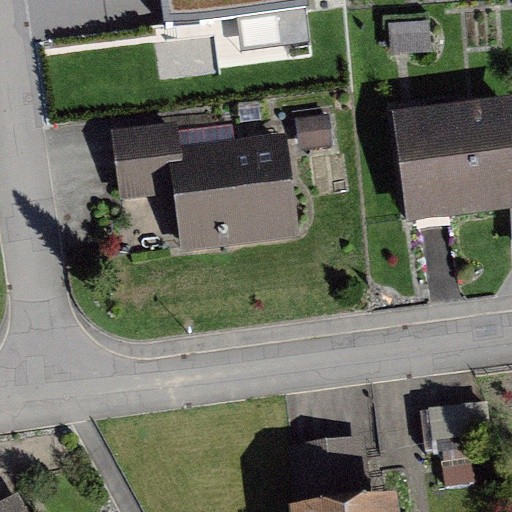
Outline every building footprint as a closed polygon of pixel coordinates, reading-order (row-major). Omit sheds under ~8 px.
[(307,0),(159,0),(164,31),(236,21),(240,52),(313,43),(307,0)] [(429,22),(388,25),(391,59),(431,56),(429,22)] [(399,123),(411,217),(510,204),(511,240),(511,239),(511,135),(509,109),(399,123)] [(277,140),(173,156),(176,175),(120,183),(127,233),(180,225),(183,245),(290,229),(277,140)] [(302,511),(386,511),(386,504),(366,507),(358,450),(295,458),(302,511)]
